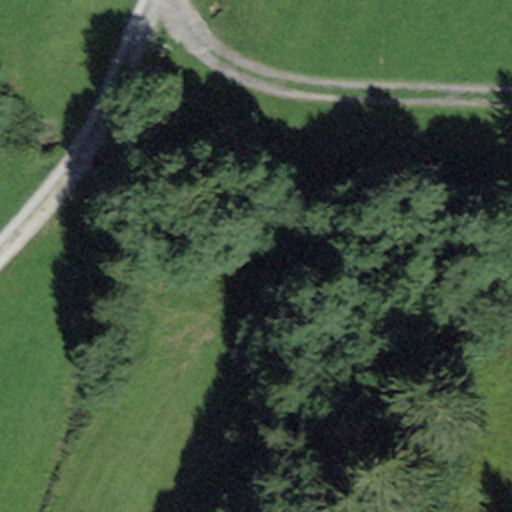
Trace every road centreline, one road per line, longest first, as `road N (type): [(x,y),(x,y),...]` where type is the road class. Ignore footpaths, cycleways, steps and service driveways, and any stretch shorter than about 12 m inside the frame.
road 1 (track): [(157,0),(177,35),(216,68),(292,96),(511,106)]
road 2 (track): [(152,0),(82,149),(0,250)]
